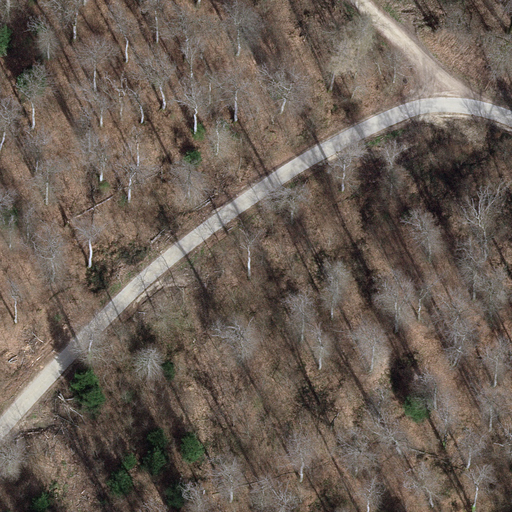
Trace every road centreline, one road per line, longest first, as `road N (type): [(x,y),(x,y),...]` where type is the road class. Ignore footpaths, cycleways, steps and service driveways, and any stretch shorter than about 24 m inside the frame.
road 1 (track): [(0,433),(103,313),(219,218),(353,132),(430,104),(468,103)]
road 2 (track): [(357,0),(468,103)]
